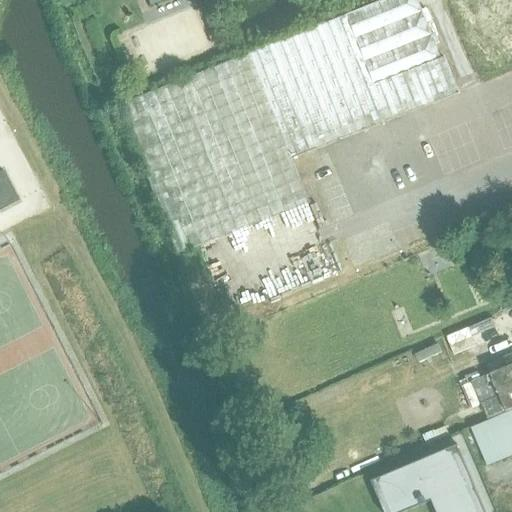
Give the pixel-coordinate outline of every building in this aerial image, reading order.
[(456,93),(443,56),(439,58),(416,0),(381,0),(117,105),(175,255),(308,203),(290,157),(456,93)] [(0,211),(20,201),(5,171),(0,173),(0,211)] [(481,405),(500,397),(506,412),(511,409),(511,365),(490,374),(490,375),(471,383),(481,405)] [(511,411),(463,432),(477,465),(508,452),(511,450),(511,411)] [(483,511),(458,451),(416,469),(433,507),(435,511),(483,511)]
